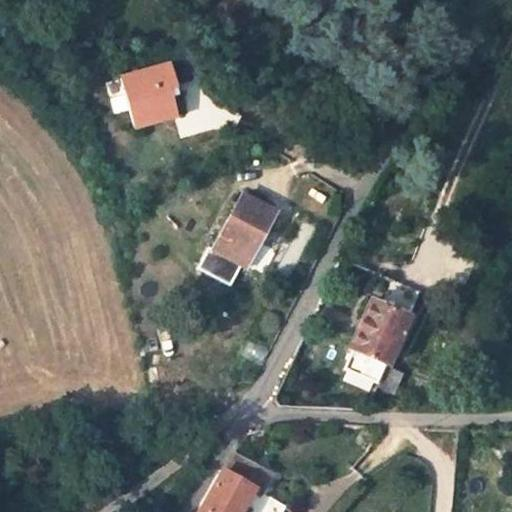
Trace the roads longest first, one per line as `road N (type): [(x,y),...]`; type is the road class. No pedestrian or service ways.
road 1 (unclassified): [(247,412),(364,186),(483,0)]
road 2 (residential): [(247,412),(511,417)]
